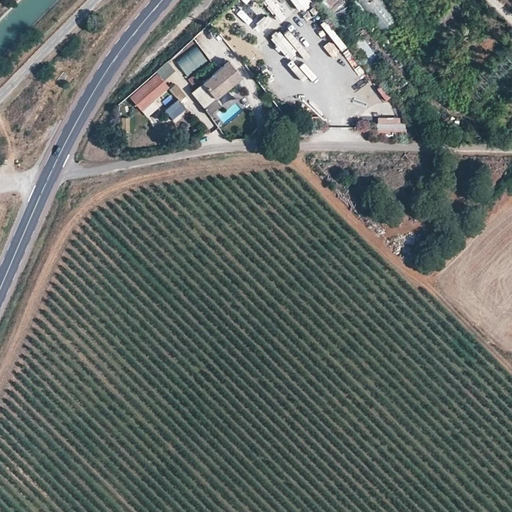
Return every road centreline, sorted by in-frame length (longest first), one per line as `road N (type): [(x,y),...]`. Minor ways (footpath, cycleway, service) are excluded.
road 1 (tertiary): [(47,183),(217,148),(309,145),(511,158)]
road 2 (secondary): [(47,183),(80,111),(161,0)]
